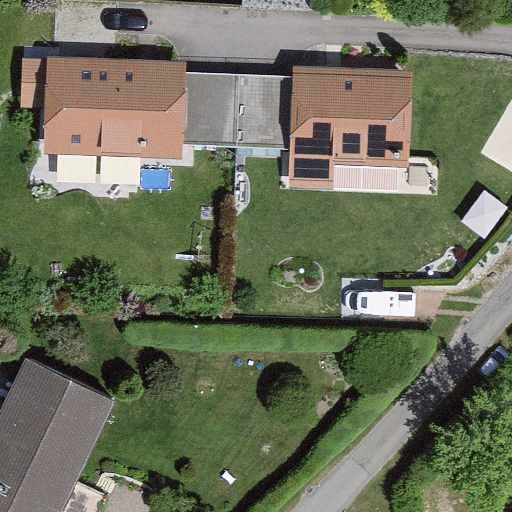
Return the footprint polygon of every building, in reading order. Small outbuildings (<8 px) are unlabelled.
[(184,64),(53,61),(46,153),(183,158),(182,142),(183,77),(184,64)] [(431,75),(298,72),(298,81),(295,147),(295,193),(344,194),(345,176),(422,178),(429,151),(431,75)] [(237,78),(183,77),(182,142),(234,144),(237,78)] [(298,81),(237,78),(234,144),(295,147),(298,81)] [(64,511),(116,403),(26,361),(0,415),(0,511),(64,511)]
